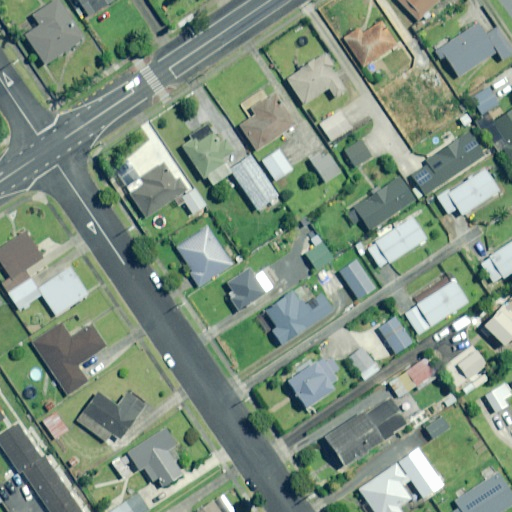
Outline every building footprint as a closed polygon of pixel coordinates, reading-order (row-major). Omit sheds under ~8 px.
[(84,39),(57,0),(56,0),(33,15),(40,25),(25,35),(45,65),(84,39)] [(78,0),(89,16),(114,0),(78,0)] [(440,0),(397,0),(418,22),(440,0)] [(397,46),(381,22),(365,33),(362,27),(344,38),(363,68),(397,46)] [(488,34),(481,23),(436,52),(441,60),(445,57),(459,78),(497,53),(503,62),(511,55),(511,49),(498,28),(488,34)] [(432,65),(415,40),(406,47),(423,71),(432,65)] [(336,67),(327,54),(288,80),(305,106),(329,89),(336,99),(347,92),(333,70),(336,67)] [(500,104),(489,87),(472,98),(483,115),(500,104)] [(295,126),(273,95),(252,110),(257,116),(240,127),(257,152),(295,126)] [(352,127),(341,110),(320,124),(331,141),(352,127)] [(511,112),(494,124),(508,147),(504,150),(511,162),(511,112)] [(233,154),(218,130),(198,142),(196,139),(183,147),(203,180),(208,177),(213,185),(230,175),(222,161),(233,154)] [(486,156),(475,139),(463,147),(459,140),(426,161),(429,165),(412,176),(425,196),(486,156)] [(373,158),(363,141),(346,151),(357,168),(373,158)] [(342,174),(326,148),(309,159),(326,184),(342,174)] [(293,170),(279,150),(262,161),(276,181),(293,170)] [(279,197),(252,157),(231,171),(258,211),(279,197)] [(187,191),(168,161),(141,179),(144,185),(130,194),(146,219),(187,191)] [(500,191),(486,169),(439,199),(448,214),(458,208),(463,215),(500,191)] [(416,201),(400,177),(346,212),(354,224),(362,219),(370,231),(416,201)] [(207,205),(196,189),(182,197),(193,214),(207,205)] [(375,245),(367,250),(379,268),(390,261),(392,265),(430,241),(413,214),(372,239),(375,245)] [(313,230),(301,222),(295,231),(307,239),(313,230)] [(233,265),(208,227),(177,247),(191,268),(188,270),(199,287),(233,265)] [(8,292),(31,277),(26,270),(44,258),(27,232),(0,249),(0,260),(11,278),(2,284),(8,292)] [(335,258),(319,235),(312,241),(317,247),(306,254),(317,270),(335,258)] [(511,272),(511,242),(481,263),(494,284),(511,272)] [(378,287),(360,259),(341,272),(359,300),(378,287)] [(31,277),(8,292),(20,310),(43,295),(56,316),(89,294),(71,266),(38,288),(31,277)] [(268,293),(251,267),(227,283),(235,295),(230,298),(239,312),(268,293)] [(469,302),(455,280),(405,312),(419,334),(469,302)] [(306,305),(297,291),(266,311),(277,328),(272,331),(282,345),(335,310),(324,293),(306,305)] [(511,337),(511,318),(501,308),(483,326),(504,346),(511,337)] [(413,343),(396,317),(379,327),(396,354),(413,343)] [(72,338),(63,324),(33,344),(68,396),(89,382),(79,366),(107,347),(93,325),(72,338)] [(380,369),(363,348),(348,359),(365,381),(380,369)] [(488,366),(475,348),(456,362),(469,380),(488,366)] [(339,369),(329,354),(287,381),(306,409),(335,390),(330,384),(337,379),(333,373),(339,369)] [(439,377),(426,358),(389,382),(399,397),(417,386),(419,390),(439,377)] [(511,394),(506,384),(487,395),(497,412),(508,405),(505,399),(511,394)] [(147,406),(129,393),(118,407),(99,393),(78,421),(106,442),(112,434),(121,441),(147,406)] [(409,423),(391,398),(367,415),(365,412),(325,439),(345,467),(409,423)] [(69,431),(56,412),(43,421),(56,439),(69,431)] [(451,430),(443,416),(426,426),(433,439),(451,430)] [(22,472),(42,458),(19,424),(0,437),(0,444),(20,474),(22,472)] [(178,444),(167,427),(128,453),(140,471),(144,468),(153,482),(158,479),(164,487),(185,473),(178,463),(176,464),(167,451),(178,444)] [(400,462),(411,480),(424,499),(448,483),(441,472),(436,475),(419,449),(400,462)] [(49,511),(82,511),(44,456),(42,458),(22,472),(49,511)] [(411,480),(400,462),(359,489),(374,511),(401,511),(399,507),(411,499),(402,486),(411,480)] [(458,495),(460,498),(456,501),(460,507),(453,511),(503,511),(511,506),(511,491),(499,472),(497,474),(493,468),(483,475),(487,480),(468,493),(466,490),(458,495)] [(148,511),(151,510),(139,493),(110,511),(148,511)] [(221,511),(215,502),(198,511),(221,511)]
